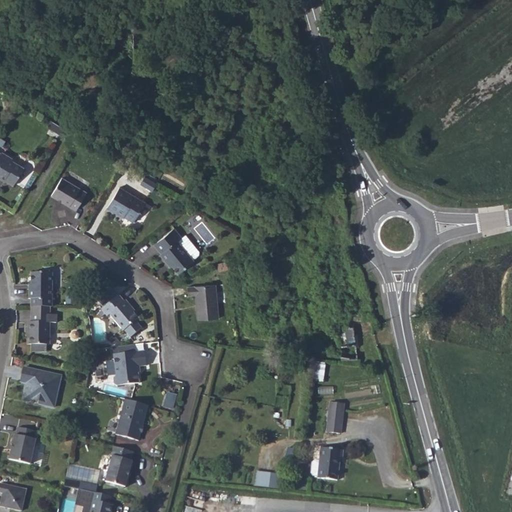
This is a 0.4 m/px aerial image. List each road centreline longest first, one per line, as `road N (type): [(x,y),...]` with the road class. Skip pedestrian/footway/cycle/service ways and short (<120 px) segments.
road 1 (secondary): [(397,265),(410,366),(450,511)]
road 2 (residential): [(0,249),(67,236),(155,287),(180,363)]
road 3 (secondary): [(311,0),(350,139),(381,206)]
